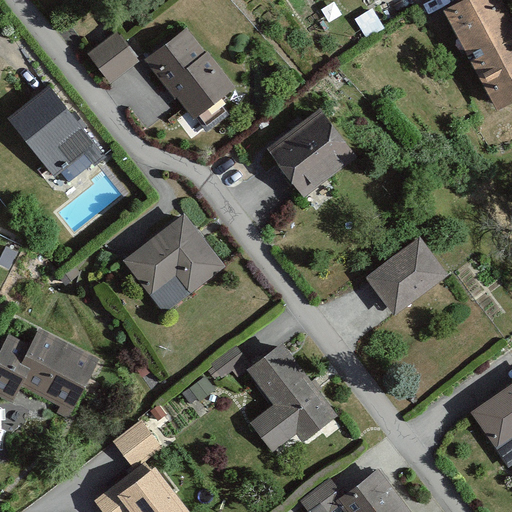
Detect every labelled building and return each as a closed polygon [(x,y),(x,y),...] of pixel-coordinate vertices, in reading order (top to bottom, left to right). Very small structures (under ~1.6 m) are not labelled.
[(511,18),(502,0),(466,0),(445,11),(498,112),(511,104),(511,18)] [(190,27),(147,60),(195,121),(238,88),(190,27)] [(110,82),(139,59),(116,30),(87,53),(110,82)] [(107,158),(42,81),(3,114),(68,191),(107,158)] [(356,157),(321,109),(268,147),(305,196),(356,157)] [(227,266),(184,211),(122,260),(160,309),(171,311),(227,266)] [(448,276),(418,234),(358,276),(388,318),(448,276)] [(100,360),(41,330),(22,368),(0,356),(0,399),(17,408),(26,388),(74,412),(100,360)] [(284,339),(248,365),(273,399),(241,423),(269,461),(298,440),(310,457),(349,429),(284,339)] [(511,383),(474,409),(511,464),(511,383)] [(133,467),(162,446),(142,420),(114,442),(133,467)] [(129,511),(117,495),(151,469),(145,463),(94,501),(102,511),(129,511)] [(129,511),(190,511),(155,466),(151,469),(117,495),(129,511)] [(403,511),(371,467),(331,495),(342,511),(403,511)]
